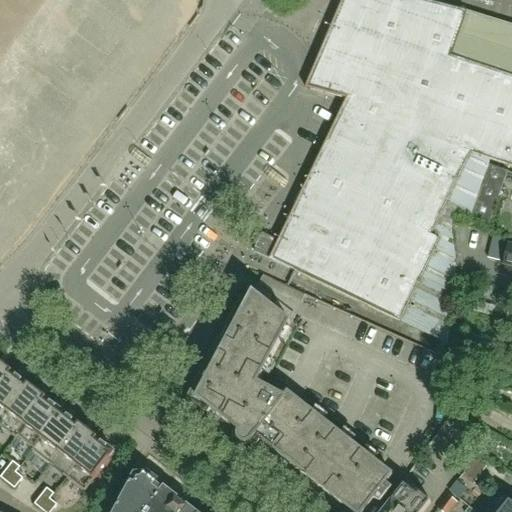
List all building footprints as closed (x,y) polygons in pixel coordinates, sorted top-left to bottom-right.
[(511,77),(453,59),(451,58),(467,12),(420,0),(343,0),(307,88),(347,99),(279,241),(263,234),(254,252),(437,341),(455,304),(456,277),(456,265),(455,246),(454,246),(453,219),(469,221),(470,218),(488,166),(490,160),(511,167),(511,77)] [(511,26),(467,13),(453,59),(511,77),(511,26)] [(489,225),(507,173),(488,166),(470,218),(489,225)] [(511,245),(508,245),(503,265),(511,266),(511,245)] [(256,438),(284,400),(257,386),(290,324),(253,295),(246,307),(240,303),(187,404),(208,415),(210,411),(239,434),(238,435),(238,436),(237,437),(237,438),(237,439),(237,440),(237,442),(238,443),(238,444),(239,445),(241,446),(243,447),(244,447),(245,447),(247,447),(248,446),(250,445),(251,444),(256,438)] [(4,367),(0,364),(0,389),(12,374),(9,371),(10,370),(5,366),(4,367)] [(0,423),(29,387),(28,386),(28,387),(12,374),(0,389),(0,423)] [(0,426),(16,439),(46,400),(37,393),(38,392),(33,388),(32,389),(29,387),(0,423),(0,426)] [(376,463),(357,448),(357,449),(352,446),(353,445),(334,430),(334,431),(330,428),(330,427),(312,413),(311,413),(288,395),(284,400),(256,438),(278,455),(277,456),(296,471),(297,470),(301,473),(300,474),(319,488),(323,491),(323,492),(341,506),(342,506),(350,511),(381,511),(386,506),(382,504),(393,490),(387,485),(393,477),(375,463),(376,463)] [(33,452),(63,414),(46,401),(47,400),(46,400),(16,439),(17,440),(18,438),(34,450),(32,452),(33,452)] [(71,421),(63,414),(33,452),(50,466),(80,427),(79,426),(76,425),(77,423),(72,419),(71,421)] [(67,479),(97,440),(94,437),(95,436),(90,432),(89,433),(80,427),(50,466),(67,479)] [(97,440),(67,479),(84,492),(109,461),(109,462),(115,454),(97,441),(98,440),(97,440)] [(8,484),(16,473),(20,468),(13,462),(8,468),(0,478),(8,484)] [(23,479),(16,473),(8,484),(15,490),(23,479)] [(146,511),(162,491),(155,485),(158,482),(146,473),(144,477),(142,475),(141,476),(134,477),(115,511),(146,511)] [(425,511),(431,504),(406,484),(385,511),(425,511)] [(42,511),(50,500),(54,495),(47,489),(34,505),(42,511)] [(183,511),(186,509),(177,503),(176,496),(169,491),(163,491),(162,490),(162,491),(146,511),(183,511)] [(52,511),(57,506),(50,500),(42,511),(43,511),(52,511)] [(511,511),(511,504),(506,501),(497,511),(511,511)]
